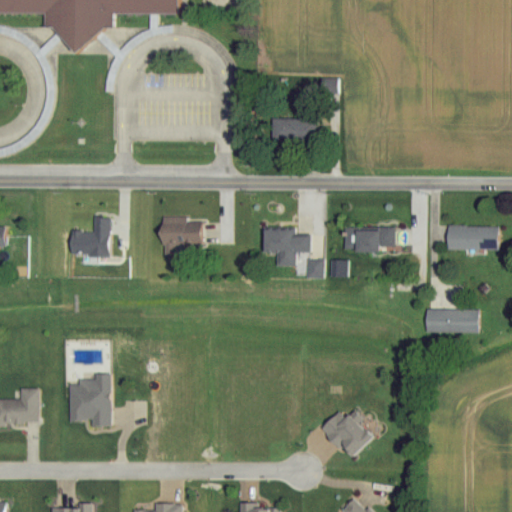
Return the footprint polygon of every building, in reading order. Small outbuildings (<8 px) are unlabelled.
[(0,0),(0,14),(46,15),(46,29),(52,29),(75,55),(104,29),(113,29),(113,16),(176,16),(176,0),(0,0)] [(94,215),(110,215),(109,255),(86,255),(86,253),(71,253),(71,229),(82,229),(82,231),(93,230),(94,215)] [(160,215),(189,215),(189,220),(203,220),(203,245),(177,244),(177,255),(167,255),(167,244),(158,244),(160,215)] [(234,245),(233,216),(219,216),(219,226),(174,227),(175,246),(234,245)] [(498,227),(447,227),(447,252),(498,252),(498,227)] [(263,253),(305,253),(305,238),(290,238),(290,230),(263,230),(263,253)] [(434,334),(479,335),(479,312),(435,311),(434,334)] [(113,427),(113,374),(83,374),(83,382),(70,382),(70,422),(91,422),(91,427),(113,427)] [(20,390),(21,400),(0,400),(0,426),(42,425),(41,390),(20,390)]
